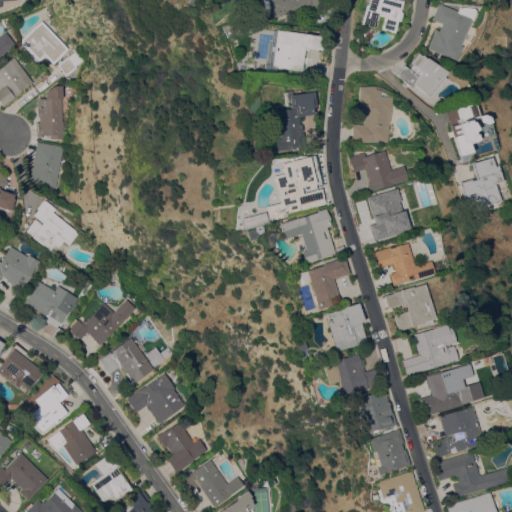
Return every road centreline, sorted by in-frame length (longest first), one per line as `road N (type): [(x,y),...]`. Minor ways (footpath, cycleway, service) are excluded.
road 1 (residential): [(433,511),(334,177),(330,129),(343,0)]
road 2 (residential): [(176,511),(94,389),(0,319)]
